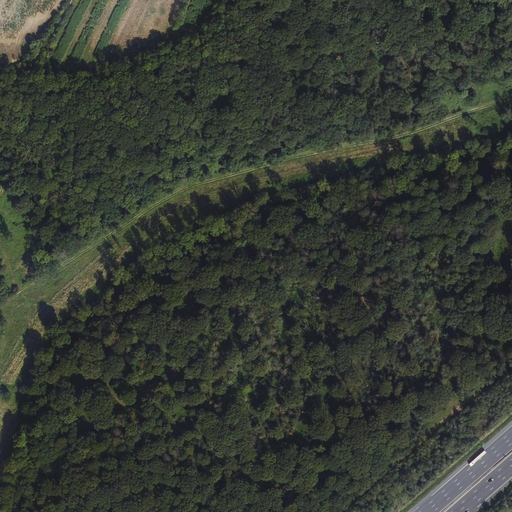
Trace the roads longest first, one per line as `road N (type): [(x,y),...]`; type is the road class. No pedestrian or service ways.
road 1 (track): [(0,307),(186,188),(511,99)]
road 2 (track): [(25,73),(228,34),(293,0)]
road 3 (track): [(137,411),(100,375),(97,321),(20,292),(0,234)]
road 4 (track): [(511,363),(339,511)]
road 5 (track): [(0,194),(29,142),(53,70)]
